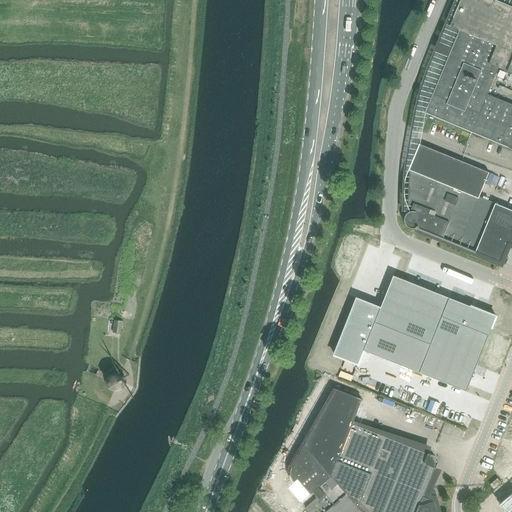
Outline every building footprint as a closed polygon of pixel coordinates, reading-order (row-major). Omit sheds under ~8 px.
[(424,111),(423,114),(434,119),(435,117),(472,132),(511,149),(511,104),(488,95),(499,68),(511,73),(511,6),(496,0),(461,0),(450,26),(459,30),(452,48),(448,57),(426,112),(424,111)] [(476,251),(501,261),(509,242),(511,243),(511,209),(480,197),(490,173),(420,144),(409,170),(410,170),(408,206),(412,208),(406,225),(443,239),(444,237),(477,251),(476,251)] [(369,300),(349,350),(374,360),(378,350),(459,383),(488,314),(417,285),(412,284),(406,285),(406,287),(404,288),(395,311),(369,300)] [(121,333),(122,321),(114,320),(112,332),(121,333)] [(117,390),(124,388),(128,380),(125,373),(118,369),(111,372),(107,379),(110,387),(117,390)] [(351,382),(353,376),(341,371),(339,377),(351,382)] [(304,442),(303,444),(362,511),(437,511),(429,483),(437,460),(435,455),(353,423),(362,399),(333,387),(304,442)] [(362,511),(303,444),(293,463),(291,466),(291,469),(291,473),(292,476),(293,479),(295,481),(308,496),(302,500),(307,506),(305,507),(309,511),(362,511)] [(498,478),(492,483),(490,485),(494,490),(502,483),(498,478)] [(511,511),(511,494),(503,503),(509,511),(511,511)]
